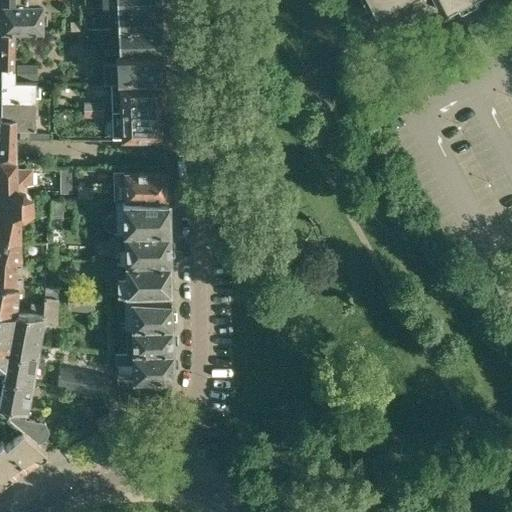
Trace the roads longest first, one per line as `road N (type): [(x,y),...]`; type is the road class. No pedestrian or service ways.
road 1 (residential): [(177,482),(200,362),(195,186)]
road 2 (residential): [(26,511),(91,482),(177,482)]
